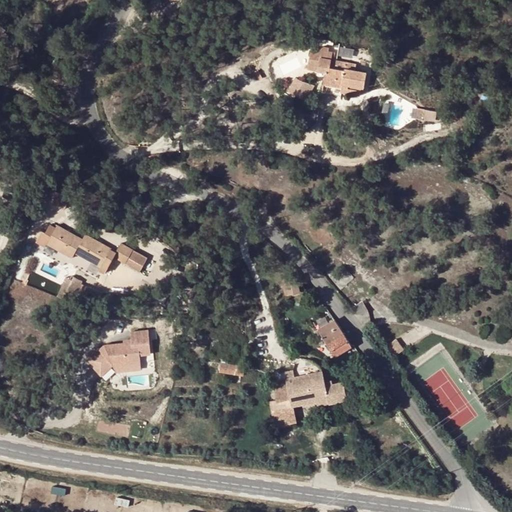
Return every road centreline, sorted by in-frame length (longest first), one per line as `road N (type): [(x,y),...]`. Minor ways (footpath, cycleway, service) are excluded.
road 1 (unclassified): [(476,511),(471,493),(288,247),(239,214),(130,164),(97,134),(87,83),(124,0)]
road 2 (secondary): [(426,511),(0,448)]
